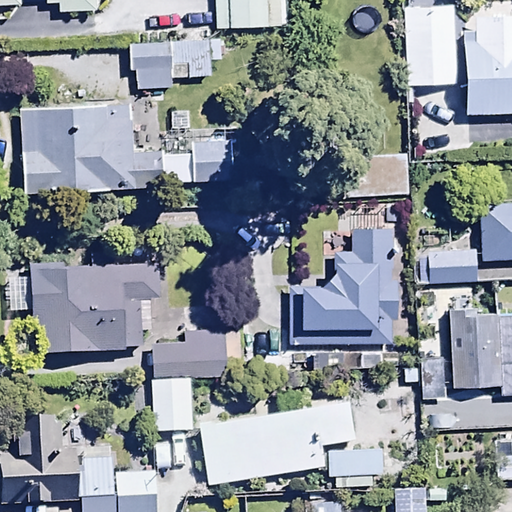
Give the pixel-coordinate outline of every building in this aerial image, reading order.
[(0,0),(0,7),(21,6),(20,0),(41,0),(42,4),(54,4),(54,12),(93,11),(92,0),(0,0)] [(279,0),(211,0),(213,31),(281,28),(279,0)] [(400,6),(403,85),(453,83),(451,4),(400,6)] [(460,25),(462,112),(511,110),(511,9),(478,11),(478,24),(460,25)] [(327,61),(348,60),(347,30),(326,30),(327,61)] [(216,39),(124,42),(125,69),(132,69),(133,89),(146,89),(146,106),(168,105),(167,79),(217,77),(216,39)] [(189,185),(187,153),(160,154),(160,148),(129,150),(126,99),(15,106),(20,190),(189,185)] [(187,153),(189,185),(235,183),(232,136),(186,139),(187,153)] [(345,196),(405,193),(403,152),(343,155),(345,196)] [(511,202),(475,204),(478,259),(511,257),(511,202)] [(286,281),(286,343),(390,345),(390,319),(396,320),(396,278),(388,278),(389,228),(347,228),(347,251),(331,251),(331,268),(319,282),(286,281)] [(425,249),(426,282),(474,281),(473,248),(425,249)] [(35,324),(35,351),(140,348),(139,328),(149,327),(148,298),(155,298),(154,263),(111,264),(111,252),(85,253),(85,264),(27,265),(28,324),(35,324)] [(486,306),(447,308),(449,385),(497,383),(498,397),(511,396),(511,311),(487,313),(486,306)] [(418,397),(441,396),(437,308),(424,309),(426,357),(416,358),(418,397)] [(148,343),(149,378),(223,375),(222,330),(182,331),(182,342),(148,343)] [(187,379),(147,380),(149,432),(189,430),(187,379)] [(344,396),(193,424),(205,489),(321,467),(317,446),(352,440),(344,396)] [(112,511),(108,471),(107,445),(57,447),(55,408),(11,410),(13,449),(0,449),(0,505),(77,501),(77,511),(112,511)] [(511,439),(491,442),(494,481),(511,479),(511,439)] [(379,448),(324,450),(325,479),(333,479),(333,490),(371,489),(370,475),(380,475),(379,448)] [(153,511),(152,469),(108,471),(112,511),(153,511)] [(391,490),(391,511),(422,511),(422,489),(391,490)] [(337,511),(337,500),(308,501),(308,511),(337,511)]
